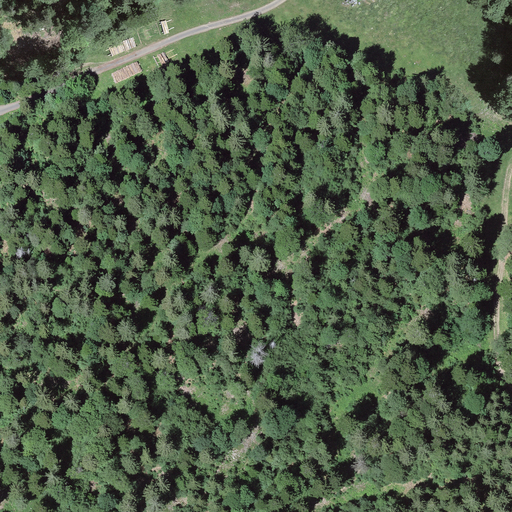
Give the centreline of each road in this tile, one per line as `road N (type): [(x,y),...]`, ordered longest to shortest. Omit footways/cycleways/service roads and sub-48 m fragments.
road 1 (track): [(280,0),(0,108)]
road 2 (track): [(511,370),(495,330),(511,173)]
